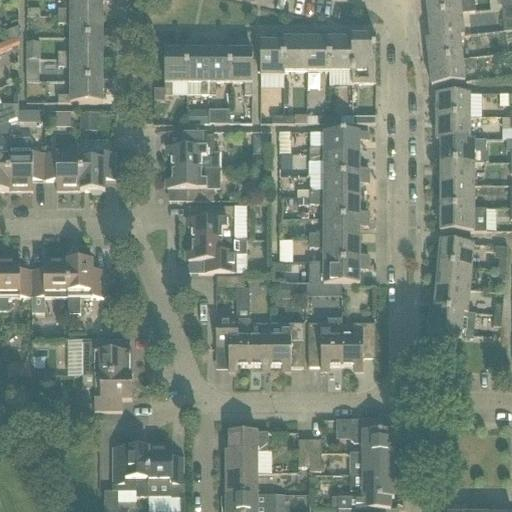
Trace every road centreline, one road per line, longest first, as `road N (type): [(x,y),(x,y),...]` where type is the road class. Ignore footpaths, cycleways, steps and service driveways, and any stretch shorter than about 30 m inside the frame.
road 1 (residential): [(395,404),(398,28),(395,12),(353,0)]
road 2 (residential): [(204,403),(138,241),(119,226),(0,227)]
road 3 (residential): [(204,403),(395,404)]
road 4 (unknown): [(113,226),(143,211),(143,138),(133,127)]
